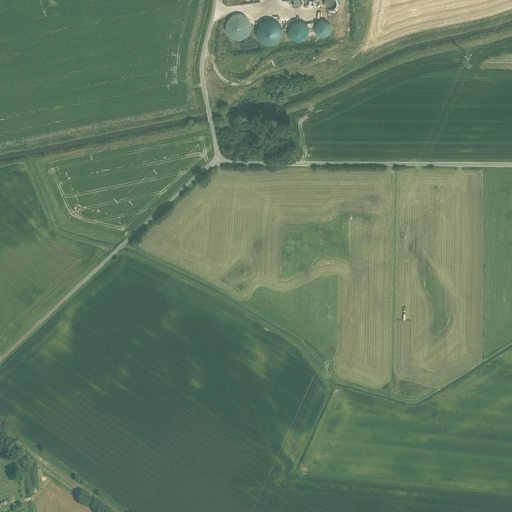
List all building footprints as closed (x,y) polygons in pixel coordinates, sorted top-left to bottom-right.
[(337,4),(337,2),(336,0),(325,0),(325,2),(325,5),(327,7),(329,8),(331,8),(333,8),(335,6),(337,4)] [(225,21),(225,26),(226,31),(229,35),(234,38),(239,38),(244,37),(248,34),(250,29),(251,24),(249,19),(246,15),(242,13),(237,12),(232,14),(228,17),(225,21)] [(268,44),(273,44),(277,42),(280,39),(281,35),(282,30),(281,26),(279,23),(275,20),(271,18),(267,18),(263,19),(259,22),(257,26),(256,30),(256,34),(258,38),(261,41),(264,43),(268,44)] [(316,22),(315,23),(314,27),(315,31),(318,34),(322,35),(325,35),(328,34),(330,31),(331,28),(331,25),(331,24),(328,20),(326,19),(324,19),(321,18),(319,19),(317,21),(316,22)] [(308,32),(308,29),(308,26),(306,23),(302,20),(297,19),(294,19),(291,21),(288,25),(287,28),(287,32),(289,35),(290,37),(292,38),(295,40),(299,40),(303,39),(305,37),(307,35),(308,32)] [(316,22),(306,23),(308,26),(308,29),(308,32),(307,35),(318,34),(315,31),(314,27),(315,23),(316,22)]
